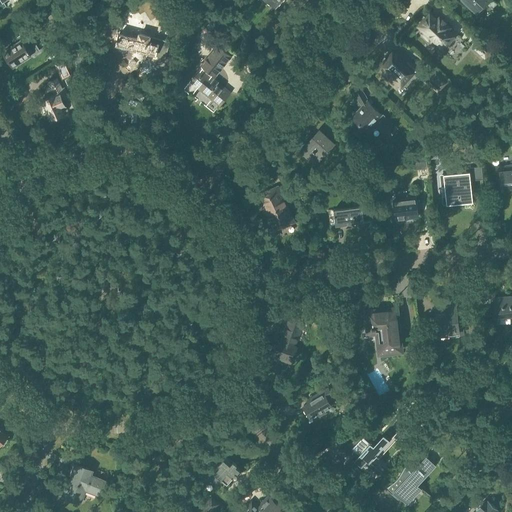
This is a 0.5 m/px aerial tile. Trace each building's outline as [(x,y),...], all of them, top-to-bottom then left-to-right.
[(464,0),(476,11),(485,2),(492,8),(497,3),(493,0),(464,0)] [(180,28),(192,40),(210,21),(198,9),(180,28)] [(430,10),(416,25),(442,49),(456,35),(430,10)] [(131,53),(143,56),(141,62),(152,65),(153,63),(159,65),(165,62),(170,42),(148,36),(149,33),(147,29),(143,28),(145,22),(143,20),(129,17),(125,20),(121,34),(119,34),(117,45),(118,45),(117,49),(119,53),(128,55),(131,53)] [(15,45),(4,52),(13,66),(38,50),(23,27),(15,32),(21,40),(14,45),(15,45)] [(484,58),(492,50),(480,39),(472,48),(484,58)] [(184,88),(192,95),(198,87),(220,105),(230,92),(211,77),(213,75),(215,77),(232,56),(218,44),(202,65),(204,67),(202,69),(200,67),(189,80),(190,81),(184,88)] [(86,50),(85,48),(74,50),(78,69),(84,68),(85,69),(92,68),(88,50),(86,50)] [(393,49),(377,65),(383,71),(380,74),(395,89),(415,68),(397,50),(395,52),(393,49)] [(73,75),(66,59),(56,64),(63,79),(73,75)] [(426,81),(438,94),(449,83),(437,70),(426,81)] [(55,94),(43,99),(52,118),(64,113),(62,108),(66,107),(62,98),(66,96),(58,78),(49,81),(55,94)] [(353,117),(367,131),(374,124),(389,138),(398,128),(383,113),(382,114),(367,101),(360,88),(354,92),(363,107),(353,117)] [(314,136),(314,137),(301,152),(315,165),(335,145),(319,130),(314,136)] [(497,179),(501,178),(502,188),(511,187),(511,163),(504,165),(504,166),(499,166),(499,165),(495,166),(497,179)] [(470,171),(443,174),(447,204),(456,203),(456,202),(459,202),(460,203),(473,202),(471,180),(484,179),(482,166),(469,167),(470,171)] [(284,209),(274,188),(258,195),(275,231),(295,222),(288,208),(284,209)] [(394,199),(396,218),(418,216),(416,196),(394,199)] [(334,209),(328,210),(330,225),(364,221),(363,214),(365,214),(364,201),(358,202),(358,206),(334,209)] [(511,296),(494,298),(496,316),(511,314),(511,296)] [(457,312),(456,302),(436,304),(439,336),(459,334),(460,335),(465,335),(462,311),(457,312)] [(479,322),(492,320),(491,307),(477,309),(479,322)] [(367,312),(369,336),(375,335),(377,356),(401,353),(397,309),(367,312)] [(282,341),(277,339),(271,356),(292,363),(298,346),(296,345),(305,321),(291,316),(282,341)] [(304,405),(311,417),(309,417),(310,419),(314,417),(313,416),(318,413),(319,416),(327,412),(326,410),(333,406),(328,397),(333,395),(329,387),(314,395),(316,398),(304,405)] [(0,445),(9,435),(0,427),(0,445)] [(348,443),(359,453),(354,459),(362,466),(367,460),(369,463),(376,455),(379,458),(401,434),(397,431),(390,439),(384,434),(374,445),(363,435),(348,443)] [(389,485),(387,485),(388,486),(389,485),(391,484),(392,483),(394,482),(395,481),(396,480),(397,478),(401,482),(391,493),(401,502),(400,502),(409,510),(426,492),(433,499),(433,498),(418,484),(443,457),(442,456),(437,461),(428,453),(411,471),(405,465),(405,467),(404,468),(403,469),(403,471),(402,472),(401,473),(400,474),(399,476),(398,477),(397,478),(396,479),(395,480),(394,481),(393,482),(391,483),(390,484),(389,485)] [(218,480),(220,479),(227,485),(233,478),(234,478),(234,479),(235,479),(236,478),(237,478),(237,477),(238,476),(237,475),(237,474),(240,470),(236,466),(237,465),(233,461),(232,463),(225,457),(209,475),(213,479),(215,480),(218,480)] [(67,489),(65,489),(62,496),(81,504),(86,491),(100,497),(107,481),(91,475),(93,471),(75,464),(71,475),(73,475),(67,489)] [(279,511),(283,508),(269,496),(259,507),(252,501),(241,511),(235,511),(230,508),(226,511),(279,511)] [(198,511),(211,511),(218,504),(211,498),(198,511)] [(497,511),(496,510),(497,509),(488,501),(487,503),(485,501),(478,509),(480,511),(478,511),(497,511)]
